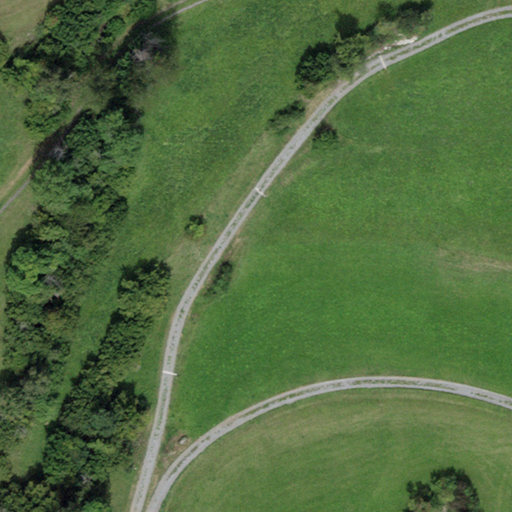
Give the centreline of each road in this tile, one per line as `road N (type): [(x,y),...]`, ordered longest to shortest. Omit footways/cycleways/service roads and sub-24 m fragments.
road 1 (track): [(511,14),(382,63),(342,91),(274,169),(186,305),(136,511)]
road 2 (track): [(511,404),(426,383),(355,382),(289,393),(200,444),(150,511)]
road 3 (track): [(190,0),(131,42),(0,211)]
